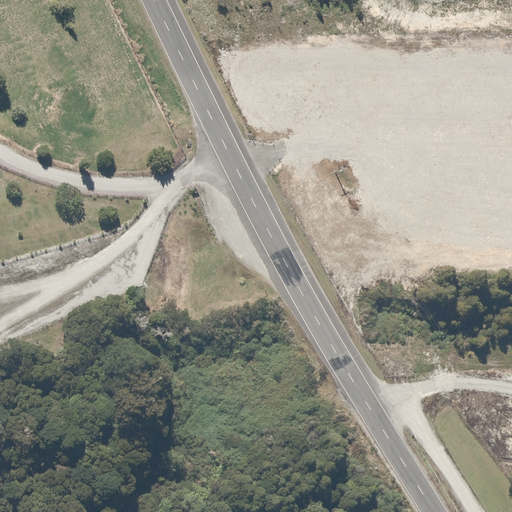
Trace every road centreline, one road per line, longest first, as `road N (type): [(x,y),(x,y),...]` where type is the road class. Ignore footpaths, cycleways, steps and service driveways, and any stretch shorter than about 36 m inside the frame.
road 1 (secondary): [(229,154),(285,265),(432,511)]
road 2 (unclassified): [(229,154),(157,184),(85,181),(0,155)]
road 3 (secondary): [(153,0),(229,154)]
